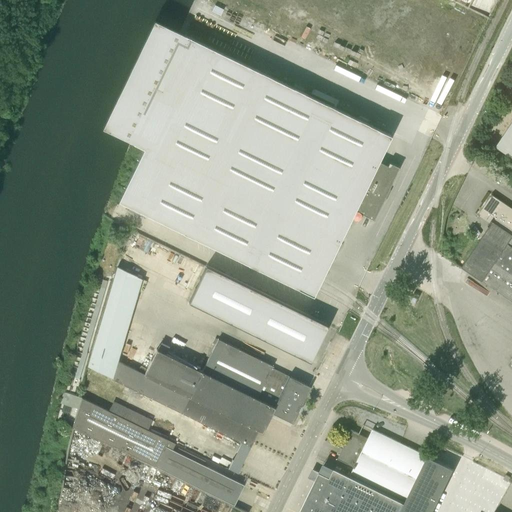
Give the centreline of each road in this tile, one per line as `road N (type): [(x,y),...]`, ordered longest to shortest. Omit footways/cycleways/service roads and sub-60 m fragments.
road 1 (unclassified): [(340,374),(511,26)]
road 2 (unclassified): [(511,463),(340,374)]
road 3 (unclassified): [(273,511),(340,374)]
